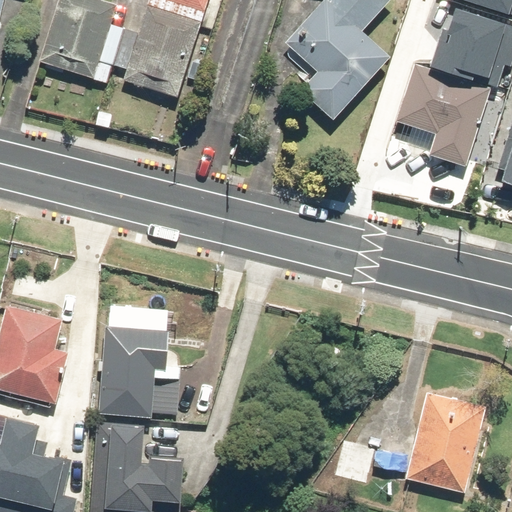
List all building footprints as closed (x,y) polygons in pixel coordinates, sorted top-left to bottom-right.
[(0,0),(0,20),(5,22),(10,0),(0,0)] [(183,102),(214,0),(155,0),(147,27),(126,21),(131,2),(123,0),(62,0),(45,59),(183,102)] [(393,0),(329,0),(287,44),(320,75),(308,88),(343,120),(404,56),(371,24),(393,0)] [(511,0),(480,0),(511,8),(511,0)] [(435,31),(427,58),(473,71),(475,64),(504,73),(511,45),(511,18),(454,2),(445,34),(435,31)] [(419,60),(402,115),(440,126),(433,149),(470,161),(495,83),(419,60)] [(511,142),(502,175),(511,178),(511,142)] [(176,361),(178,306),(195,307),(196,294),(172,293),(172,302),(108,300),(104,409),(161,411),(163,373),(185,374),(186,361),(176,361)] [(61,341),(67,318),(13,303),(0,349),(0,383),(58,400),(74,345),(61,341)] [(491,405),(432,389),(409,472),(469,488),(491,405)] [(0,430),(0,503),(43,511),(76,511),(82,486),(70,484),(78,447),(46,441),(48,434),(35,431),(38,414),(10,408),(5,432),(0,430)] [(162,455),(154,455),(155,417),(119,415),(115,498),(164,500),(164,486),(195,487),(197,448),(163,447),(162,455)] [(383,444),(348,436),(340,473),(375,480),(383,444)]
